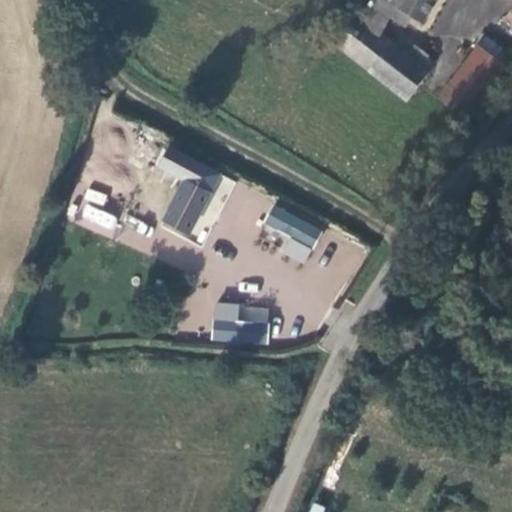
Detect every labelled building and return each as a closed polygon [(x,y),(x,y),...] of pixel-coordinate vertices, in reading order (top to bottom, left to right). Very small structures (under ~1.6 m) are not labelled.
[(444,0),(408,0),(405,6),(423,18),(431,6),(439,9),(444,0)] [(415,38),(372,14),(353,44),(389,64),(426,88),(448,61),(415,38)] [(493,39),(456,91),(485,110),(511,72),(511,32),(498,24),(490,37),(493,39)] [(168,146),(159,164),(187,178),(206,188),(216,170),(168,146)] [(206,188),(187,178),(165,222),(184,232),(206,188)] [(102,211),(107,194),(86,187),(74,224),(111,236),(118,216),(102,211)] [(304,263),(322,227),(273,204),(263,225),(286,236),(278,251),(304,263)] [(144,253),(155,227),(128,216),(117,241),(144,253)] [(213,303),(212,342),(267,344),(269,305),(213,303)]
